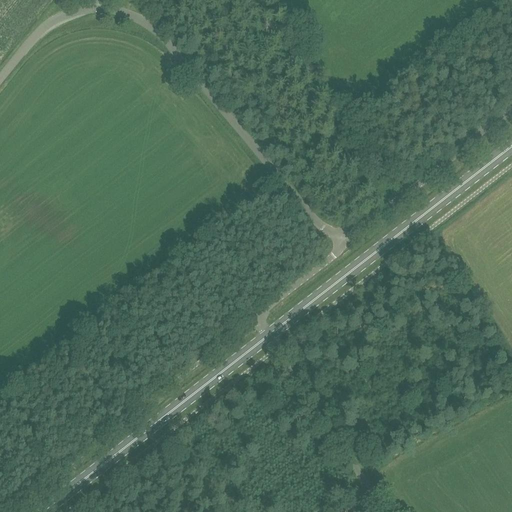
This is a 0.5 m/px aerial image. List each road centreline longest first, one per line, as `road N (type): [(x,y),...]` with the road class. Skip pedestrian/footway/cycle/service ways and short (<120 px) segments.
road 1 (unclassified): [(342,235),(318,226),(153,30),(98,10)]
road 2 (primary): [(268,337),(511,147)]
road 3 (primary): [(39,511),(268,337)]
road 4 (unclassified): [(268,337),(390,511)]
road 5 (unclassified): [(342,235),(393,205),(511,108)]
road 6 (unclassified): [(0,80),(47,27),(98,10)]
road 7 (unclassified): [(256,318),(334,256),(342,235)]
